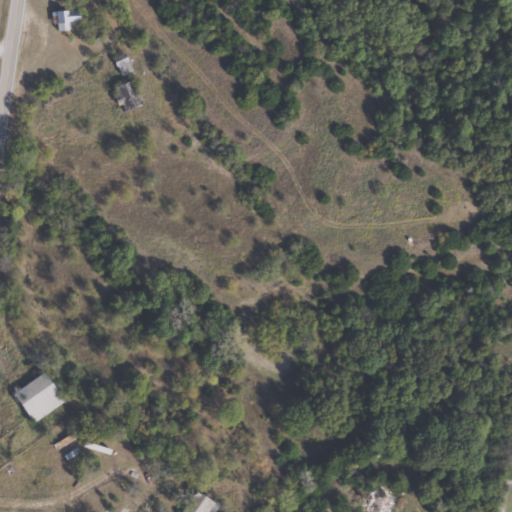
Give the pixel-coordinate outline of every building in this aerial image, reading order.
[(77,23),(75,10),(51,13),(53,32),(68,30),(68,25),(77,23)] [(129,72),(123,54),(110,58),(117,76),(129,72)] [(118,112),(139,106),(131,80),(110,87),(118,112)] [(31,425),(59,402),(36,375),(8,398),(31,425)] [(363,511),(380,511),(381,490),(364,490),(363,511)] [(201,511),(207,504),(187,492),(175,511),(201,511)]
